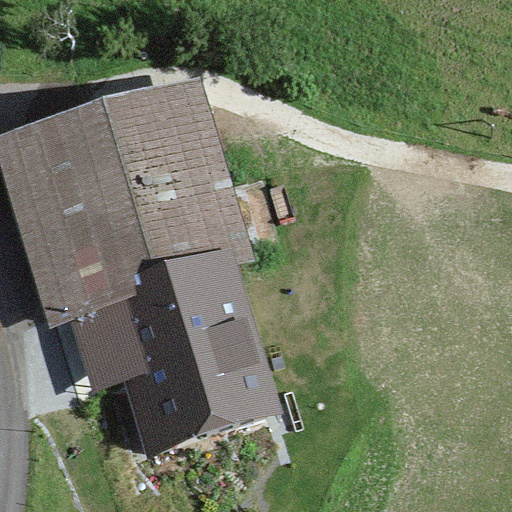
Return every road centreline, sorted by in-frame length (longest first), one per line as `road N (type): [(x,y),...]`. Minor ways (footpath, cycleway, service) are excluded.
road 1 (track): [(511,179),(381,154),(176,77),(0,116)]
road 2 (track): [(0,325),(14,415),(7,511)]
